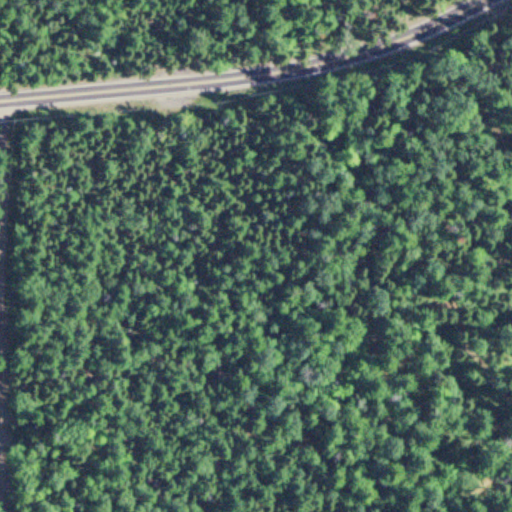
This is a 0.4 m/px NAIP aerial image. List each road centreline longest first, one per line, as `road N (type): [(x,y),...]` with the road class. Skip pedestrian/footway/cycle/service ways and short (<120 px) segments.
road 1 (primary): [(0,81),(257,57)]
road 2 (primary): [(257,57),(364,41),(458,0)]
